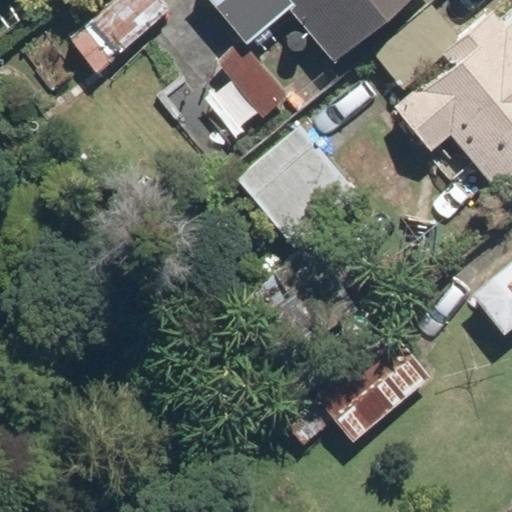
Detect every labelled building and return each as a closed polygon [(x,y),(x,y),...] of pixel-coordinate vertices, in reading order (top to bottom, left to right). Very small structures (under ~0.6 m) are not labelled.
[(106,0),(56,40),(85,76),(171,7),(165,0),(106,0)] [(193,0),(233,49),(278,11),(322,64),(400,0),(193,0)] [(381,110),(419,155),(437,139),(492,203),(511,185),(511,16),(503,25),(485,4),(428,53),(437,62),(381,110)] [(246,54),(219,76),(257,120),(283,98),(246,54)] [(298,119),(224,183),(279,247),(353,183),(298,119)] [(511,248),(454,294),(489,338),(511,319),(511,248)] [(314,405),(342,441),(426,374),(398,338),(314,405)]
